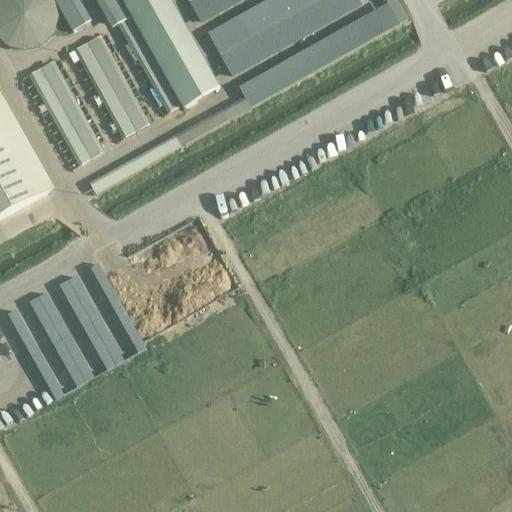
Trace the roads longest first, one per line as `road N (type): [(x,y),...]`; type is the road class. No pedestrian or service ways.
road 1 (track): [(377,511),(197,194)]
road 2 (unknown): [(0,79),(94,251)]
